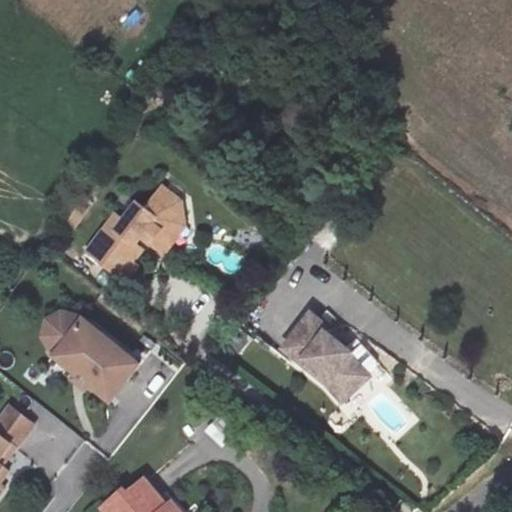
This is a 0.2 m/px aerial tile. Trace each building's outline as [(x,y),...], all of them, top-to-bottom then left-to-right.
[(162,208),(158,212),(174,225),(178,221),(162,208)] [(138,256),(156,270),(176,245),(174,225),(158,212),(144,231),(136,225),(122,241),(114,235),(84,271),(121,301),(134,286),(129,282),(139,270),(132,264),(138,256)] [(176,245),(156,270),(160,274),(180,248),(176,245)] [(308,303),(284,335),(328,370),(334,362),(353,381),(369,364),(349,345),(351,342),(325,323),(328,319),(308,303)] [(110,406),(141,362),(82,315),(73,323),(56,308),(31,335),(52,359),(110,406)] [(334,362),(328,370),(346,388),(353,381),(334,362)] [(351,397),(392,444),(418,422),(377,375),(351,397)] [(0,451),(17,429),(0,416),(0,451)] [(109,491),(87,510),(88,511),(165,511),(158,504),(153,508),(131,483),(116,496),(109,491)]
